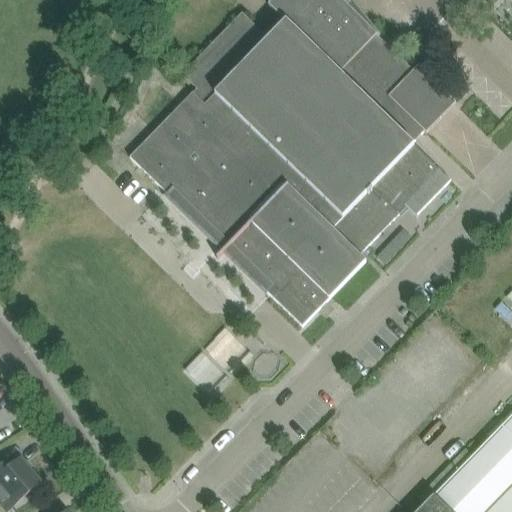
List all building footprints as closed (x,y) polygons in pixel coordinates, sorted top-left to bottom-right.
[(193,94),(130,159),(139,167),(146,175),(165,193),(167,195),(166,197),(219,249),(223,253),(217,259),(218,260),(224,254),(266,295),(268,293),(270,296),(303,328),(318,313),(332,298),(333,297),(366,263),(358,254),(362,250),(364,252),(399,216),(398,214),(373,190),(415,147),(413,145),(342,76),(293,30),(308,16),(291,0),(274,0),(269,6),(286,23),(270,40),(243,14),(190,69),(183,76),(197,90),(193,94)] [(340,0),(291,0),(308,16),(293,30),(342,76),(379,38),(359,18),(362,14),(353,2),(348,7),(340,0)] [(483,0),(494,11),(504,0),(483,0)] [(379,38),(342,76),(413,145),(425,133),(426,135),(456,104),(419,67),(414,72),(404,62),(379,38)] [(415,147),(373,190),(398,214),(405,207),(416,218),(451,182),(415,147)] [(511,511),(511,417),(419,511),(511,511)] [(40,482),(20,459),(13,465),(9,460),(0,467),(0,498),(9,509),(21,498),(40,482)]
